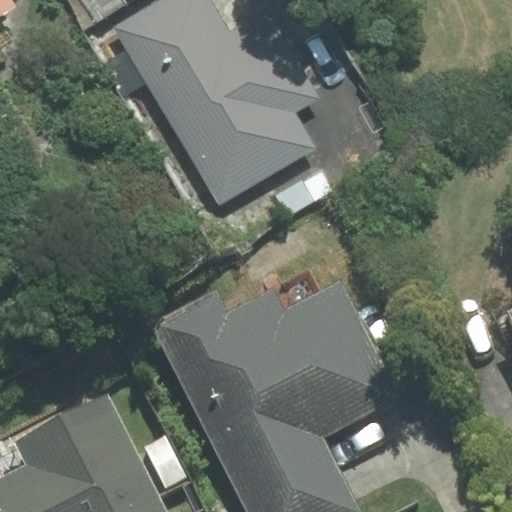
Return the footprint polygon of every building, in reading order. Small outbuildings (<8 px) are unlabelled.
[(0,0),(0,13),(16,4),(14,0),(0,0)] [(87,0),(101,22),(137,0),(87,0)] [(291,0),(162,0),(116,27),(220,202),(312,148),(252,47),(302,18),(291,0)] [(218,296),(152,329),(244,511),(361,511),(327,445),(402,407),(342,288),(286,316),(274,293),(228,316),(218,296)] [(164,511),(97,381),(10,426),(32,468),(0,484),(0,511),(164,511)]
